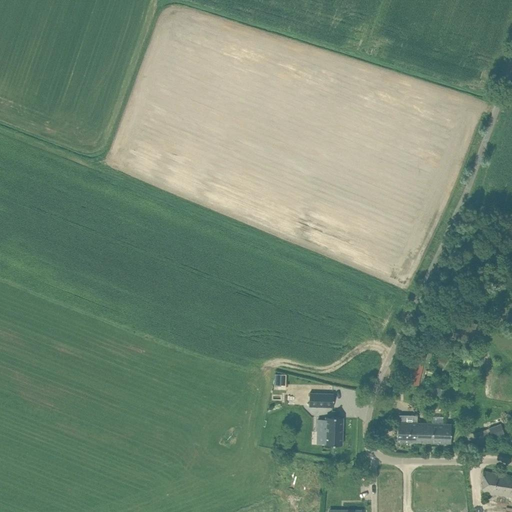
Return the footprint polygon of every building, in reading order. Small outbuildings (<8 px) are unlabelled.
[(473,313),(479,314),(482,305),(477,303),(473,313)] [(470,343),(477,323),(456,316),(449,336),(470,343)] [(412,351),(405,382),(418,385),(426,354),(412,351)] [(274,375),(274,386),(285,387),(285,375),(274,375)] [(309,393),(309,406),(333,407),(333,394),(309,393)] [(396,441),(416,442),(417,423),(417,416),(398,415),(398,422),(397,422),(396,441)] [(341,445),(342,417),(325,417),(325,420),(317,420),(317,432),(325,432),(324,445),(341,445)] [(451,424),(417,423),(416,442),(450,443),(451,424)] [(511,475),(483,471),(481,492),(511,496),(511,475)]
